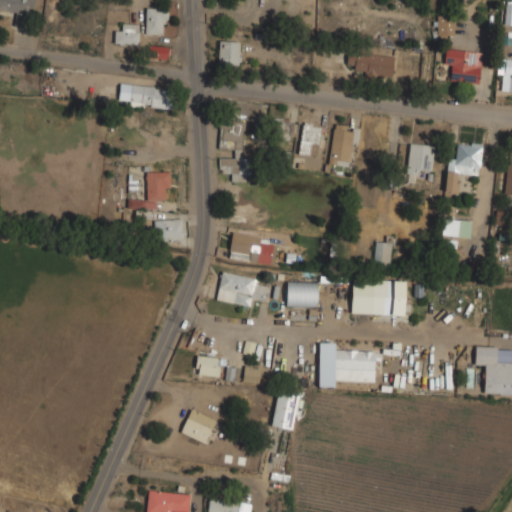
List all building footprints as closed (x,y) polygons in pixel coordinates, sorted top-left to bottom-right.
[(32,0),(0,0),(0,9),(14,12),(14,17),(30,19),(32,0)] [(511,1),(504,2),(503,25),(511,24),(511,1)] [(144,7),(144,33),(165,33),(165,7),(144,7)] [(453,35),(453,16),(436,16),(436,35),(453,35)] [(137,25),(113,25),(113,43),(137,43),(137,25)] [(238,65),(239,41),(218,41),(217,64),(238,65)] [(449,81),(479,82),(480,51),(444,50),(444,64),(450,65),(449,81)] [(391,78),(393,56),(347,51),(345,67),(364,69),(363,75),(391,78)] [(500,90),(511,91),(511,59),(498,58),(496,74),(502,74),(500,90)] [(171,109),(173,87),(130,84),(128,105),(171,109)] [(266,137),(293,140),(295,122),(268,119),(266,137)] [(218,148),(233,148),(232,157),(218,157),(217,172),(229,173),(229,180),(249,181),(250,156),(241,156),(242,121),(219,120),(218,148)] [(351,166),(356,125),(332,122),(327,163),(351,166)] [(317,156),(320,125),(300,123),(297,153),(317,156)] [(447,157),(443,190),(454,191),(456,171),(477,174),(480,143),(457,141),(455,158),(447,157)] [(430,142),(406,143),(407,173),(432,172),(430,142)] [(511,150),(507,150),(502,193),(511,194),(511,150)] [(168,170),(145,170),(144,198),(126,198),(126,208),(155,208),(155,199),(168,199),(168,170)] [(183,238),(183,218),(154,218),(154,238),(183,238)] [(457,236),(458,220),(442,219),(441,236),(457,236)] [(227,257),(272,263),(275,237),(230,232),(227,257)] [(387,265),(387,241),(374,241),(374,265),(387,265)] [(264,299),(268,280),(220,270),(214,298),(250,306),(251,297),(264,299)] [(404,279),(350,277),(349,312),(402,314),(404,279)] [(286,306),(316,307),(317,283),(286,282),(286,306)] [(495,345),(473,345),(473,365),(483,365),(483,392),(511,392),(511,362),(495,362),(495,345)] [(377,381),(377,347),(331,347),(331,380),(377,381)] [(218,375),(219,356),(195,355),(193,373),(218,375)] [(318,384),(326,384),(326,358),(319,358),(318,384)] [(259,365),(242,364),(241,381),(258,382),(259,365)] [(269,424),(290,429),(298,393),(277,388),(269,424)] [(203,442),(213,419),(189,408),(179,431),(203,442)] [(186,511),(189,493),(148,488),(145,511),(136,510),(135,511),(186,511)] [(206,511),(237,511),(239,502),(208,496),(206,511)]
